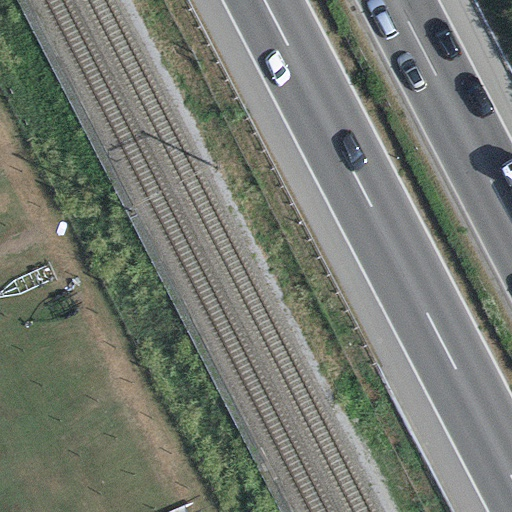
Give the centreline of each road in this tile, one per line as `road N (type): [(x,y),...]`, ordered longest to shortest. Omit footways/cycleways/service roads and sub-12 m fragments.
road 1 (motorway): [(265,0),(511,480)]
road 2 (motorway): [(511,228),(395,0)]
